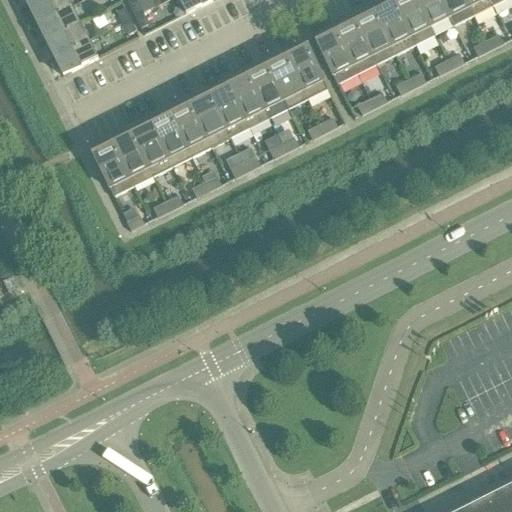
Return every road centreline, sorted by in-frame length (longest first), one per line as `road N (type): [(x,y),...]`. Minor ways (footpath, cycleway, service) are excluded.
road 1 (unclassified): [(511,269),(430,310),(400,338),(368,440),(346,471),(274,504)]
road 2 (unclassified): [(208,368),(511,215)]
road 3 (residential): [(63,119),(299,0)]
road 4 (unclassified): [(274,504),(208,368)]
road 5 (unclassified): [(0,478),(111,422)]
